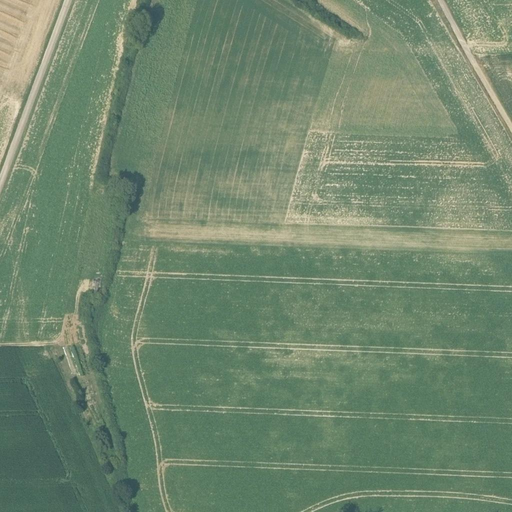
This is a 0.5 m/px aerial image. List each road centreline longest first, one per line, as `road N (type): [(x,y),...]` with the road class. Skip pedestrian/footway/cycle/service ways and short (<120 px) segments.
road 1 (unclassified): [(0,184),(67,0)]
road 2 (track): [(439,0),(511,132)]
